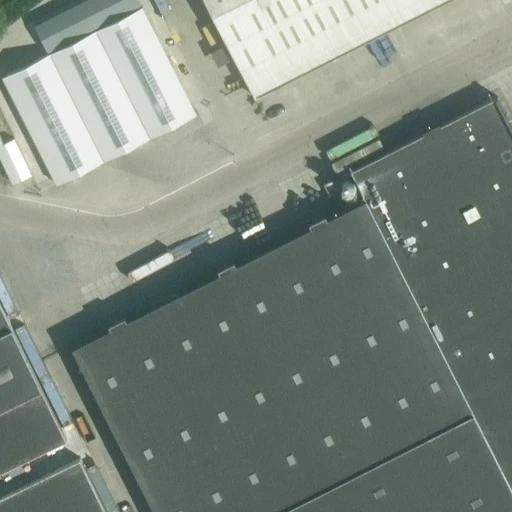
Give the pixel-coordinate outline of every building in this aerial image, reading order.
[(138,0),(86,0),(34,26),(47,51),(141,4),(138,0)] [(206,0),(249,85),(418,0),(206,0)] [(95,29),(149,136),(196,113),(142,6),(95,29)] [(49,53),(103,160),(149,136),(95,29),(49,53)] [(103,160),(49,53),(2,76),(57,183),(103,160)] [(511,511),(511,130),(495,96),(351,169),(365,198),(337,212),(72,346),(155,511),(511,511)] [(0,470),(66,438),(17,338),(0,302),(0,470)] [(0,511),(106,511),(80,457),(0,495),(0,511)]
